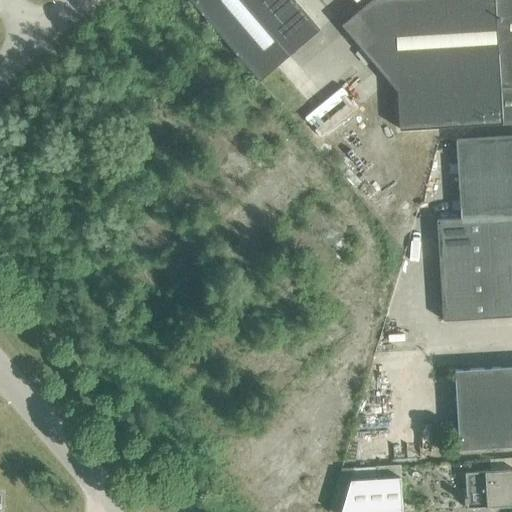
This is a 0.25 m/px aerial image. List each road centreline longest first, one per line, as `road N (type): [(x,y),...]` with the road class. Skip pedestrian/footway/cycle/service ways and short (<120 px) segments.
road 1 (unclassified): [(0,378),(112,511)]
road 2 (unknown): [(511,331),(430,333),(416,319),(412,258)]
